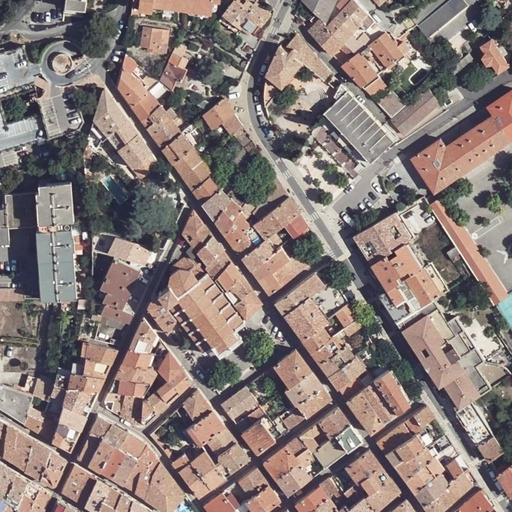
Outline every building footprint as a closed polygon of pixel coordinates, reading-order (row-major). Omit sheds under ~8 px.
[(139,0),(139,8),(138,10),(152,11),(153,5),(211,13),(212,9),(213,0),(217,1),(219,1),(219,0),(139,0)] [(258,46),(260,41),(253,36),(260,26),(256,23),(259,19),(263,21),(270,12),(253,0),(233,0),(233,1),(222,16),(242,30),(242,29),(248,33),(242,41),(255,50),(258,46)] [(329,18),(337,0),(302,0),(302,1),(319,18),(322,19),(326,23),(329,18)] [(356,54),(386,32),(356,0),(342,0),(337,6),(342,11),(333,22),(329,26),(345,43),(350,48),(356,54)] [(468,6),(463,0),(450,0),(418,26),(428,39),(468,6)] [(511,18),(508,12),(503,18),(504,24),(511,18)] [(238,35),(242,30),(222,16),(219,21),(238,35)] [(334,55),(345,43),(329,26),(326,23),(322,19),(319,22),(310,30),(322,43),(334,55)] [(503,45),(496,26),(486,36),(490,42),(492,40),(498,49),(503,45)] [(161,43),(162,38),(163,30),(143,27),(140,46),(147,48),(152,48),(152,51),(166,53),(167,44),(165,44),(161,43)] [(398,46),(386,32),(356,54),(343,65),(353,76),(363,86),(378,74),(404,54),(398,46)] [(266,103),(266,106),(282,87),(283,88),(304,62),(325,80),(332,73),(314,53),(311,56),(306,51),(308,48),(297,35),(290,44),(294,48),(291,52),(286,49),(284,47),(282,46),(272,68),(270,71),(268,75),(267,78),(266,83),(266,86),(266,96),(266,103)] [(498,72),(508,65),(504,57),(508,54),(503,45),(498,49),(492,40),(490,42),(482,47),(486,54),(484,59),(489,66),(494,65),(498,72)] [(0,169),(49,156),(53,149),(50,137),(80,129),(84,121),(75,86),(72,78),(70,70),(74,66),(79,62),(84,58),(84,57),(83,53),(82,51),(80,48),(76,45),(74,44),(73,43),(70,42),(69,42),(66,41),(64,41),(61,41),(58,41),(55,42),(51,43),(48,46),(46,48),(44,51),(42,55),(41,57),(40,61),(35,63),(30,44),(26,45),(3,51),(0,52),(0,169)] [(404,41),(398,46),(404,54),(410,49),(404,41)] [(175,48),(173,52),(183,57),(188,47),(180,43),(177,48),(175,48)] [(339,61),(343,65),(356,54),(350,48),(346,50),(348,53),(339,61)] [(183,57),(173,52),(169,61),(170,62),(160,81),(172,91),(177,81),(181,83),(184,77),(187,71),(184,69),(178,66),(183,57)] [(443,73),(440,76),(446,82),(473,59),(468,54),(444,75),(443,73)] [(189,60),(183,57),(178,66),(184,69),(189,60)] [(156,84),(159,82),(156,79),(150,75),(141,82),(123,66),(118,87),(125,97),(132,106),(150,90),(156,84)] [(363,86),(392,117),(407,105),(402,100),(387,86),(378,74),(363,86)] [(379,156),(396,141),(383,127),(342,84),(336,96),(339,100),(325,113),(361,150),(368,145),(379,156)] [(428,88),(392,120),(404,135),(441,103),(428,88)] [(105,89),(104,90),(95,118),(107,135),(128,119),(105,89)] [(137,113),(143,120),(161,104),(150,90),(132,106),(137,113)] [(460,139),(455,142),(448,147),(442,138),(413,158),(436,193),(511,140),(511,91),(488,107),(494,115),(487,120),(482,123),(460,139)] [(402,100),(407,105),(413,100),(407,94),(402,100)] [(207,111),(214,105),(205,99),(199,101),(197,106),(207,111)] [(230,105),(226,99),(222,100),(214,105),(207,111),(203,114),(213,129),(215,127),(235,112),(230,105)] [(145,124),(148,127),(166,111),(161,104),(143,120),(145,124)] [(151,131),(153,134),(171,119),(176,114),(171,107),(166,111),(148,127),(151,131)] [(243,125),(235,112),(215,127),(219,132),(224,128),(231,136),(233,134),(243,125)] [(107,135),(95,118),(92,126),(102,140),(107,135)] [(152,153),(128,119),(107,135),(133,167),(134,167),(152,153)] [(159,142),(164,149),(182,133),(171,119),(153,134),(159,142)] [(190,134),(199,127),(195,122),(182,133),(164,149),(169,156),(174,162),(193,146),(197,142),(190,134)] [(250,154),(255,147),(256,146),(243,125),(233,134),(244,147),(250,154)] [(373,162),(379,156),(368,145),(361,150),(373,162)] [(179,169),(184,176),(203,160),(193,146),(174,162),(179,169)] [(240,168),(250,154),(244,147),(232,161),(240,168)] [(93,151),(85,148),(82,155),(91,158),(93,151)] [(158,160),(152,153),(134,167),(140,174),(158,160)] [(91,158),(82,155),(86,185),(94,184),(93,171),(91,158)] [(204,203),(220,190),(210,177),(214,175),(203,160),(184,176),(194,189),(204,203)] [(220,190),(224,187),(214,175),(210,177),(220,190)] [(289,196),(278,180),(276,183),(258,207),(254,216),(258,220),(289,196)] [(44,299),(62,299),(62,298),(76,298),(76,296),(77,296),(74,251),(73,236),(71,220),(74,220),(71,181),(39,184),(39,191),(36,191),(36,192),(11,194),(5,194),(6,208),(0,208),(0,240),(10,239),(9,228),(9,224),(31,223),(38,222),(37,210),(41,210),(42,222),(38,223),(39,230),(41,261),(44,299)] [(229,193),(224,187),(220,190),(204,203),(210,211),(216,220),(231,196),(236,189),(234,187),(229,193)] [(249,220),(258,207),(248,198),(243,207),(231,196),(216,220),(221,227),(226,234),(240,213),(242,215),(249,220)] [(294,204),(289,196),(258,220),(254,224),(252,225),(256,229),(265,239),(266,238),(268,236),(284,224),(299,212),(294,204)] [(424,196),(418,200),(422,207),(429,203),(424,196)] [(430,206),(457,246),(464,257),(467,262),(472,269),(485,260),(443,198),(430,206)] [(183,233),(190,241),(205,224),(199,217),(194,209),(183,233)] [(374,264),(407,242),(415,237),(399,211),(362,232),(356,236),(365,250),(374,264)] [(308,225),(299,212),(284,224),(294,237),(301,232),(308,225)] [(240,218),(242,215),(240,213),(226,234),(231,240),(235,246),(249,224),(240,218)] [(254,224),(251,221),(249,224),(235,246),(239,252),(243,257),(256,246),(249,238),(256,229),(252,225),(254,224)] [(205,224),(190,241),(192,244),(186,251),(187,253),(193,259),(194,258),(199,252),(198,251),(213,235),(209,230),(205,224)] [(311,229),(308,225),(301,232),(303,234),(311,229)] [(217,241),(213,235),(198,251),(199,252),(208,264),(222,248),(217,241)] [(276,248),(268,236),(266,238),(274,250),(276,248)] [(266,238),(265,239),(256,246),(243,257),(248,264),(253,270),(278,250),(276,248),(274,250),(266,238)] [(325,251),(319,241),(306,251),(307,253),(304,256),(303,255),(299,258),(295,253),(290,257),(281,247),(278,250),(253,270),(261,282),(270,294),(324,254),(325,253),(325,252),(325,251)] [(178,242),(172,256),(178,259),(183,248),(178,242)] [(388,286),(390,289),(424,268),(423,265),(425,264),(411,243),(409,244),(407,242),(374,264),(381,276),(386,282),(388,286)] [(457,246),(448,252),(454,262),(464,257),(457,246)] [(227,254),(222,248),(208,264),(217,276),(231,260),(227,254)] [(176,314),(178,318),(182,321),(181,322),(182,324),(183,323),(189,331),(188,331),(190,334),(190,333),(196,341),(195,341),(197,343),(203,350),(203,351),(205,354),(214,347),(218,351),(217,351),(219,355),(243,338),(240,334),(240,335),(237,330),(246,323),(243,320),(237,313),(238,312),(236,311),(230,303),(229,301),(223,294),(223,293),(222,291),(221,292),(216,284),(215,282),(214,282),(208,275),(209,274),(208,272),(207,272),(201,265),(202,265),(200,262),(199,263),(194,258),(193,259),(187,253),(185,255),(186,255),(171,267),(174,271),(170,274),(168,284),(158,292),(167,304),(168,304),(174,312),(175,315),(176,314)] [(141,270),(130,265),(114,257),(100,288),(107,291),(102,301),(106,302),(101,314),(102,314),(130,323),(134,314),(123,308),(122,309),(120,308),(133,279),(136,281),(141,270)] [(217,276),(215,278),(225,291),(242,275),(237,268),(231,260),(217,276)] [(475,274),(496,304),(509,296),(485,260),(472,269),(475,274)] [(444,294),(449,290),(432,262),(426,267),(444,294)] [(463,264),(471,277),(475,274),(472,269),(467,262),(463,264)] [(208,264),(206,267),(215,279),(215,278),(217,276),(208,264)] [(374,264),(371,267),(378,278),(381,276),(374,264)] [(280,308),(285,314),(310,296),(310,295),(325,286),(327,285),(326,284),(334,279),(335,278),(327,265),(316,271),(275,302),(280,308)] [(391,308),(400,322),(431,302),(444,294),(426,267),(424,268),(390,289),(382,295),(391,308)] [(242,275),(225,291),(235,304),(252,289),(247,282),(242,275)] [(382,285),(386,282),(381,276),(378,278),(377,278),(382,285)] [(123,308),(136,281),(133,279),(120,308),(122,309),(123,308)] [(336,281),(334,279),(326,284),(327,285),(325,286),(326,288),(336,281)] [(310,296),(285,314),(293,326),(302,339),(322,324),(328,320),(327,318),(335,312),(348,302),(336,281),(326,288),(325,286),(310,295),(310,296)] [(0,287),(0,300),(23,300),(23,287),(0,287)] [(252,289),(235,304),(246,318),(262,302),(257,296),(252,289)] [(177,319),(155,291),(148,307),(158,320),(168,333),(177,319)] [(98,313),(101,314),(106,302),(102,301),(97,312),(98,313)] [(357,317),(348,302),(335,312),(345,326),(357,317)] [(511,374),(511,328),(510,325),(477,345),(469,351),(450,322),(445,325),(436,310),(431,302),(400,322),(403,328),(407,334),(411,332),(421,348),(425,346),(430,354),(427,356),(429,359),(435,369),(437,371),(440,369),(445,377),(442,380),(456,401),(489,380),(494,387),(511,374)] [(441,307),(436,310),(445,325),(450,322),(441,307)] [(127,330),(130,323),(102,314),(100,320),(100,322),(127,330)] [(158,355),(166,357),(170,350),(157,333),(144,316),(137,332),(130,348),(148,352),(152,344),(155,346),(158,340),(160,343),(155,354),(158,355)] [(362,325),(357,317),(345,326),(343,328),(349,335),(362,325)] [(458,317),(450,322),(469,351),(477,345),(458,317)] [(101,340),(120,346),(127,330),(100,322),(99,324),(105,325),(101,340)] [(96,339),(101,340),(105,325),(99,324),(96,339)] [(322,324),(302,339),(307,345),(312,351),(325,341),(331,337),(322,324)] [(407,334),(423,358),(427,356),(430,354),(425,346),(421,348),(411,332),(407,334)] [(342,346),(333,335),(331,337),(325,341),(334,353),(320,363),(329,375),(355,356),(346,344),(342,346)] [(88,342),(86,357),(111,364),(115,356),(118,349),(88,341),(88,342)] [(325,341),(312,351),(320,363),(334,353),(325,341)] [(159,370),(159,369),(166,357),(158,355),(154,365),(151,364),(149,364),(153,353),(148,352),(130,348),(126,355),(123,362),(147,367),(159,370)] [(280,374),(289,385),(311,369),(296,348),(264,372),(267,376),(270,374),(274,379),(280,374)] [(169,379),(182,367),(176,359),(170,350),(166,357),(159,369),(169,379)] [(355,356),(329,375),(334,381),(338,388),(356,375),(365,386),(374,379),(375,379),(366,367),(356,355),(355,356)] [(86,357),(81,356),(80,363),(73,361),(72,370),(105,377),(108,370),(111,364),(86,357)] [(425,361),(432,371),(435,369),(429,359),(425,361)] [(147,367),(123,362),(119,369),(116,377),(152,382),(159,370),(147,367)] [(70,376),(72,370),(58,366),(57,373),(70,376)] [(182,367),(169,379),(180,392),(192,381),(187,374),(182,367)] [(169,379),(159,369),(159,370),(152,382),(145,392),(149,396),(157,389),(169,379)] [(289,385),(285,388),(287,392),(292,399),(294,402),(296,404),(297,403),(322,384),(317,376),(311,369),(289,385)] [(399,386),(389,369),(375,379),(374,379),(397,412),(410,403),(399,386)] [(433,374),(458,411),(474,401),(478,398),(494,387),(489,380),(456,401),(442,380),(445,377),(440,369),(437,371),(433,374)] [(57,373),(55,383),(68,387),(82,387),(98,391),(102,384),(105,377),(72,370),(70,376),(57,373)] [(356,375),(338,388),(347,399),(361,389),(365,386),(356,375)] [(152,382),(116,377),(113,384),(109,391),(118,392),(126,392),(144,393),(145,392),(152,382)] [(55,383),(43,379),(37,396),(49,400),(51,395),(55,383)] [(180,392),(169,379),(157,389),(168,403),(180,392)] [(397,412),(374,379),(365,386),(361,389),(373,406),(385,422),(391,417),(397,412)] [(0,407),(11,414),(25,423),(30,406),(34,395),(0,383),(0,407)] [(51,395),(49,400),(50,400),(46,411),(56,415),(59,417),(63,404),(87,415),(93,403),(98,391),(82,387),(68,387),(55,383),(51,395)] [(327,390),(322,384),(297,403),(300,408),(293,412),(286,417),(283,413),(280,416),(290,428),(332,396),(327,390)] [(257,399),(247,385),(222,404),(232,418),(246,407),(257,399)] [(149,396),(147,398),(157,413),(168,403),(157,389),(149,396)] [(199,389),(183,403),(187,410),(190,413),(196,422),(213,409),(206,399),(199,389)] [(359,416),(373,406),(361,389),(347,399),(353,408),(359,416)] [(120,415),(126,392),(118,392),(117,398),(115,404),(112,411),(120,415)] [(143,398),(144,393),(126,392),(120,415),(135,424),(136,424),(145,424),(146,423),(142,420),(142,419),(143,398)] [(147,398),(143,398),(142,419),(142,420),(146,423),(157,413),(147,398)] [(259,406),(261,404),(257,399),(246,407),(248,410),(256,404),(257,406),(258,406),(259,406)] [(469,428),(481,444),(496,434),(493,429),(491,426),(477,405),(474,401),(458,411),(469,428)] [(111,403),(106,405),(108,408),(112,411),(115,404),(111,403)] [(300,408),(297,403),(296,404),(290,408),(293,412),(300,408)] [(63,404),(59,417),(59,418),(60,418),(81,430),(84,422),(87,415),(63,404)] [(420,409),(414,414),(421,425),(436,417),(427,404),(420,409)] [(30,406),(25,423),(32,427),(39,432),(44,416),(46,413),(41,411),(39,415),(33,412),(35,408),(30,406)] [(235,421),(243,432),(268,414),(265,409),(262,406),(245,419),(244,418),(241,420),(239,418),(235,421)] [(338,406),(299,435),(312,451),(314,449),(319,446),(312,436),(321,430),(324,428),(331,437),(335,433),(351,422),(344,414),(338,406)] [(371,432),(385,422),(373,406),(359,416),(365,424),(371,432)] [(219,417),(213,409),(196,422),(189,427),(189,426),(183,430),(192,442),(194,440),(197,444),(199,442),(200,443),(206,439),(225,425),(219,417)] [(56,415),(46,411),(46,413),(44,416),(54,421),(56,415)] [(119,445),(129,431),(99,414),(95,421),(92,428),(103,435),(115,443),(119,445)] [(270,443),(282,433),(273,421),(268,414),(243,432),(258,452),(270,443)] [(382,447),(386,453),(413,435),(415,433),(418,437),(425,431),(421,425),(414,414),(404,422),(378,441),(382,447)] [(59,417),(56,415),(54,421),(58,423),(56,429),(76,440),(78,435),(81,430),(60,418),(59,418),(59,417)] [(44,416),(39,432),(46,436),(53,441),(56,429),(58,423),(54,421),(44,416)] [(273,421),(282,433),(290,428),(280,416),(273,421)] [(413,435),(386,453),(391,459),(395,465),(424,446),(425,446),(426,446),(446,433),(436,417),(421,425),(425,431),(418,437),(415,433),(413,435)] [(363,439),(351,422),(335,433),(348,450),(363,439)] [(8,457),(12,460),(18,430),(8,423),(4,454),(8,457)] [(231,433),(225,425),(206,439),(218,454),(237,440),(231,433)] [(103,435),(92,428),(85,442),(78,456),(89,462),(103,435)] [(328,439),(331,437),(324,428),(321,430),(328,439)] [(56,429),(53,441),(71,451),(74,445),(76,440),(56,429)] [(19,464),(26,468),(34,439),(18,430),(12,460),(19,464)] [(150,434),(161,446),(164,443),(153,430),(150,434)] [(138,458),(147,444),(138,437),(129,431),(119,445),(126,450),(138,458)] [(348,450),(335,433),(331,437),(328,439),(319,446),(314,449),(319,456),(326,466),(337,458),(348,450)] [(424,446),(395,465),(400,472),(406,479),(427,462),(436,455),(438,453),(453,443),(446,433),(426,446),(425,446),(424,446)] [(486,453),(491,461),(501,454),(506,449),(504,446),(496,434),(481,444),(486,453)] [(101,470),(115,443),(103,435),(89,462),(95,466),(101,470)] [(312,451),(299,435),(293,439),(287,444),(299,460),(308,454),(312,451)] [(33,473),(41,477),(47,461),(51,450),(34,439),(26,468),(33,473)] [(218,454),(213,458),(226,476),(250,458),(244,449),(237,440),(218,454)] [(112,476),(126,450),(119,445),(115,443),(101,470),(106,473),(112,476)] [(427,462),(406,479),(410,485),(415,492),(440,470),(444,466),(460,453),(453,443),(438,453),(436,455),(427,462)] [(165,468),(147,444),(138,458),(124,484),(135,490),(168,511),(184,493),(165,468)] [(271,469),(277,477),(299,460),(287,444),(264,461),(271,469)] [(164,450),(173,461),(176,458),(168,447),(164,450)] [(206,449),(191,460),(211,487),(218,481),(226,476),(213,458),(206,449)] [(319,456),(314,449),(312,451),(308,454),(313,461),(319,456)] [(363,483),(370,491),(390,476),(370,449),(346,466),(358,482),(361,480),(363,483)] [(47,461),(62,469),(64,464),(67,459),(51,450),(47,461)] [(118,480),(124,484),(138,458),(126,450),(112,476),(118,480)] [(176,458),(173,461),(176,465),(179,470),(191,460),(185,453),(184,452),(176,458)] [(464,460),(460,453),(444,466),(440,470),(449,483),(468,466),(464,460)] [(313,461),(308,454),(299,460),(277,477),(283,485),(289,494),(313,476),(311,473),(308,474),(304,468),(313,461)] [(501,454),(491,461),(493,463),(494,464),(503,456),(501,454)] [(511,456),(511,457),(497,470),(510,490),(511,492),(511,456)] [(211,487),(191,460),(179,470),(189,483),(199,496),(211,487)] [(58,477),(62,469),(47,461),(41,477),(54,484),(58,477)] [(0,463),(0,493),(6,497),(16,473),(6,467),(0,463)] [(81,485),(87,472),(81,468),(75,464),(68,477),(81,485)] [(477,479),(468,466),(449,483),(443,488),(452,500),(465,490),(477,479)] [(257,467),(239,480),(249,494),(251,496),(269,483),(263,475),(257,467)] [(440,470),(415,492),(420,498),(424,504),(443,488),(449,483),(440,470)] [(85,504),(97,478),(87,472),(81,485),(75,497),(80,500),(85,504)] [(9,499),(16,504),(22,493),(28,481),(22,477),(16,473),(6,497),(9,499)] [(365,495),(376,510),(400,490),(395,483),(390,476),(370,491),(366,494),(365,495)] [(68,493),(75,497),(81,485),(68,477),(62,489),(68,493)] [(320,484),(329,496),(338,489),(330,477),(325,481),(320,484)] [(97,511),(110,486),(97,478),(85,504),(91,507),(97,511)] [(22,493),(34,499),(35,500),(41,488),(35,484),(28,481),(22,493)] [(275,491),(269,483),(251,496),(246,500),(254,511),(264,511),(281,500),(275,491)] [(345,492),(351,487),(352,487),(349,483),(342,489),(345,492)] [(352,511),(373,511),(376,510),(365,495),(366,494),(359,486),(357,483),(352,487),(351,487),(355,495),(350,499),(348,496),(343,500),(346,504),(350,501),(353,505),(349,508),(352,511)] [(300,509),(302,511),(307,511),(329,496),(320,484),(296,503),(300,509)] [(113,511),(121,493),(110,486),(97,511),(99,511),(113,511)] [(341,501),(343,500),(348,496),(350,499),(355,495),(351,487),(345,492),(342,489),(336,494),(341,501)] [(35,500),(45,506),(51,494),(46,491),(41,488),(35,500)] [(227,488),(223,492),(235,508),(239,505),(240,504),(227,488)] [(443,488),(424,504),(429,511),(438,511),(452,500),(443,488)] [(480,511),(488,511),(495,506),(489,497),(483,488),(470,498),(480,511)] [(235,508),(223,492),(205,505),(209,511),(229,511),(233,510),(235,508)] [(0,511),(9,499),(6,497),(0,493),(0,511)] [(25,511),(26,511),(34,499),(22,493),(16,504),(16,505),(18,506),(13,511),(25,511)] [(129,511),(133,499),(121,493),(113,511),(129,511)] [(171,511),(186,495),(184,493),(168,511),(171,511)] [(330,511),(337,507),(336,505),(329,496),(307,511),(330,511)] [(480,511),(470,498),(465,503),(460,508),(462,511),(480,511)] [(0,511),(13,511),(18,506),(16,505),(16,504),(9,499),(0,511)] [(42,511),(45,506),(35,500),(34,499),(26,511),(25,511),(42,511)] [(80,511),(58,499),(51,511),(80,511)] [(149,511),(150,510),(133,499),(129,511),(149,511)] [(406,499),(390,511),(413,511),(415,510),(411,505),(406,499)] [(341,508),(346,504),(343,500),(341,501),(338,504),(341,508)]
